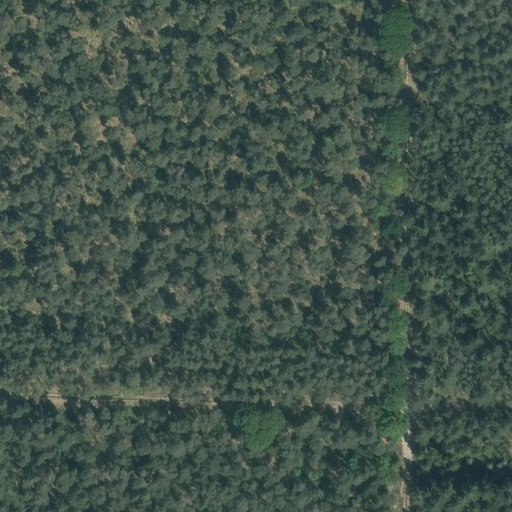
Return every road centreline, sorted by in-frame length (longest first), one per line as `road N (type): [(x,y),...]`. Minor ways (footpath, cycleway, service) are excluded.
road 1 (track): [(511,408),(0,395)]
road 2 (track): [(407,511),(409,0)]
